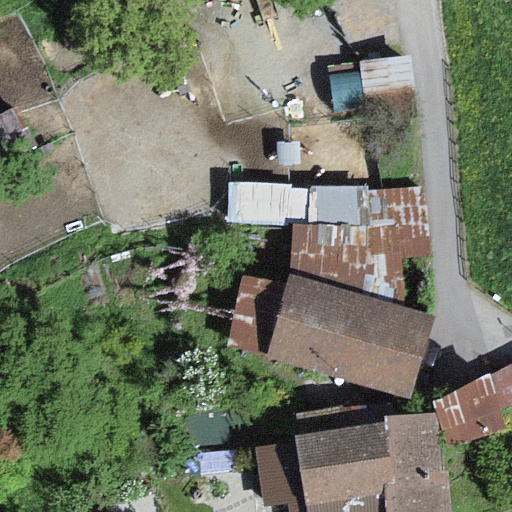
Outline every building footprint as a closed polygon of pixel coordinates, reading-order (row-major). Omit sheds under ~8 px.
[(235,171),(234,211),(290,213),(291,173),(235,171)] [(424,183),(311,189),(313,227),(295,225),(292,280),(406,313),(399,257),(430,251),(424,183)] [(400,403),(425,318),(406,313),(292,280),(268,365),(400,403)] [(511,363),(431,399),(453,447),(504,425),(499,414),(511,408),(511,363)] [(446,511),(431,418),(295,440),(306,511),(446,511)]
